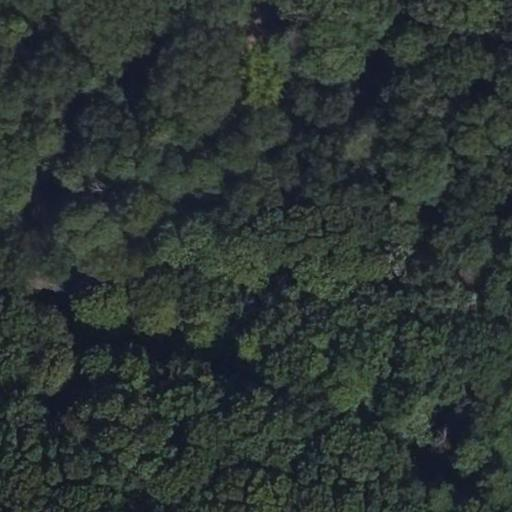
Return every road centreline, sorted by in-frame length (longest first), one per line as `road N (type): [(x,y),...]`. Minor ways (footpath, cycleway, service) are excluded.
road 1 (track): [(0,172),(180,270),(511,395)]
road 2 (track): [(0,330),(401,511)]
